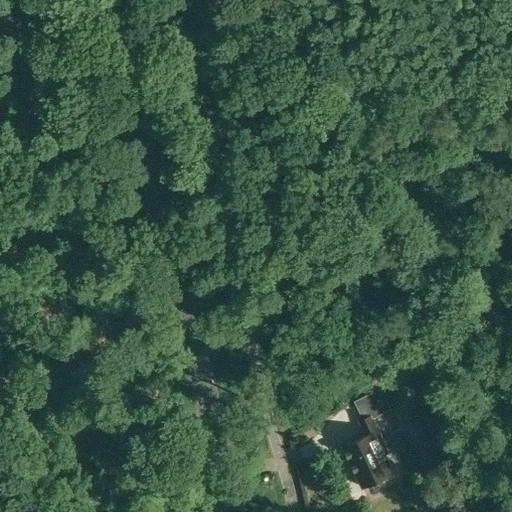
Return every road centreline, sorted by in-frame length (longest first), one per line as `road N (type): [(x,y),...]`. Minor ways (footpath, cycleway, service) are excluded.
road 1 (secondary): [(233,511),(118,0)]
road 2 (track): [(511,290),(339,114),(266,0)]
